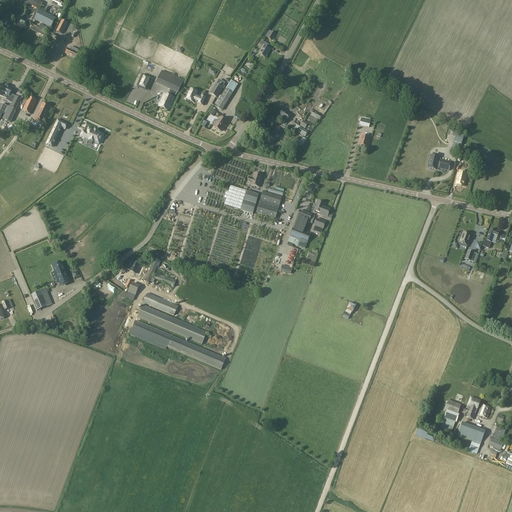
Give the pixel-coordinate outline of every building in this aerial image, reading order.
[(24,2),(23,5),(27,7),(28,4),(40,10),(40,9),(41,7),(43,4),(43,3),(36,0),(28,0),(27,3),(24,2)] [(63,5),(52,0),(51,4),(62,9),(63,5)] [(39,10),(34,20),(51,29),(56,19),(39,10)] [(0,21),(0,27),(6,30),(11,20),(3,16),(0,21)] [(18,17),(15,22),(24,26),(26,21),(18,17)] [(60,23),(56,31),(62,34),(64,29),(66,26),(60,23)] [(32,24),(30,29),(38,33),(47,38),(49,33),(45,31),(39,28),(32,24)] [(54,34),(53,36),(52,38),(54,39),(63,43),(65,39),(58,36),(54,34)] [(259,45),(263,47),(259,55),(265,58),(270,49),(267,48),(269,45),(261,41),(259,45)] [(65,54),(76,59),(78,54),(78,52),(77,51),(78,50),(71,47),(70,50),(68,49),(65,54)] [(184,81),(162,71),(156,85),(178,94),(184,81)] [(142,74),(136,86),(146,91),(151,79),(142,74)] [(217,83),(216,83),(210,94),(217,98),(223,87),(217,83)] [(0,95),(6,99),(6,100),(11,103),(14,96),(10,94),(12,89),(3,85),(0,91),(0,95)] [(189,91),(185,99),(194,103),(194,102),(197,103),(203,106),(206,99),(200,96),(198,95),(199,93),(190,89),(189,91)] [(233,93),(226,89),(215,107),(222,111),(233,93)] [(164,94),(158,107),(168,111),(174,98),(164,94)] [(11,103),(9,107),(15,110),(18,104),(20,99),(15,96),(14,96),(11,103)] [(37,101),(29,97),(22,111),(30,115),(37,101)] [(43,124),(51,108),(42,104),(34,120),(43,124)] [(9,107),(3,119),(10,123),(16,110),(15,110),(9,107)] [(282,109),(278,116),(286,122),(291,115),(282,109)] [(311,115),(310,116),(319,121),(322,116),(313,111),(311,115)] [(319,121),(310,116),(307,120),(316,126),(319,121)] [(214,127),(214,128),(221,132),(224,126),(225,127),(228,122),(220,118),(217,123),(214,127)] [(237,119),(234,124),(240,127),(243,121),(237,119)] [(359,125),(369,128),(370,122),(361,120),(359,125)] [(59,121),(53,133),(59,136),(63,129),(66,130),(68,125),(59,121)] [(305,129),(305,128),(308,124),(303,121),(300,126),(305,129)] [(21,135),(39,142),(43,132),(24,125),(21,135)] [(294,128),(293,130),(305,137),(308,132),(297,125),(294,128)] [(87,133),(84,132),(82,135),(85,137),(84,138),(89,140),(91,137),(95,139),(94,142),(99,144),(103,135),(98,133),(99,132),(94,130),(93,130),(89,128),(87,133)] [(370,137),(361,135),(359,145),(367,147),(370,137)] [(300,149),(307,140),(303,137),(296,146),(300,149)] [(56,142),(50,139),(48,145),(53,147),(56,142)] [(360,162),(362,153),(357,151),(353,165),(358,167),(360,162)] [(430,155),(427,168),(428,168),(436,170),(437,169),(437,168),(449,171),(451,162),(439,159),(440,157),(438,157),(438,155),(437,155),(433,154),(432,156),(430,155)] [(467,173),(459,171),(455,185),(464,187),(467,173)] [(252,178),(255,179),(257,179),(257,181),(258,181),(256,187),(259,188),(263,176),(254,173),(252,178)] [(249,177),(247,184),(256,187),(258,181),(257,181),(257,179),(255,179),(252,178),(249,177)] [(281,195),(283,190),(268,185),(267,191),(281,195)] [(225,192),(223,199),(226,200),(224,206),(253,215),(259,196),(246,192),(230,187),(228,193),(225,192)] [(282,197),(263,191),(260,200),(260,201),(279,207),(282,197)] [(321,216),(325,207),(326,204),(317,201),(313,213),(321,216)] [(278,210),(259,204),(256,213),(275,219),(278,210)] [(331,209),(325,207),(321,216),(331,219),(333,216),(329,214),(331,209)] [(315,217),(300,211),(297,218),(309,223),(312,224),(315,217)] [(297,218),(293,228),(305,232),(309,223),(297,218)] [(326,222),(316,219),(313,226),(323,230),(326,222)] [(305,232),(293,228),(290,237),(301,241),(307,243),(310,234),(305,232)] [(488,236),(487,239),(485,238),(482,247),(489,249),(493,238),(494,236),(497,237),(499,233),(490,230),(488,236)] [(466,248),(471,236),(463,233),(460,243),(463,245),(463,247),(466,248)] [(474,253),(468,251),(465,259),(471,262),(474,253)] [(154,258),(151,264),(157,267),(158,267),(161,261),(154,258)] [(63,269),(60,262),(52,266),(59,285),(69,282),(64,269),(63,269)] [(135,274),(138,266),(130,262),(127,270),(130,271),(130,272),(135,274)] [(151,264),(144,281),(150,284),(152,279),(157,267),(151,264)] [(281,271),(281,272),(282,272),(290,275),(292,269),(284,266),(283,265),(281,271)] [(78,271),(72,274),(74,279),(80,277),(78,271)] [(156,274),(154,279),(169,284),(171,279),(156,274)] [(52,305),(46,290),(31,296),(37,311),(52,305)] [(147,293),(143,303),(146,305),(174,317),(178,307),(147,293)] [(146,305),(143,303),(137,317),(202,345),(207,333),(145,307),(146,305)] [(346,303),(343,312),(350,314),(353,305),(346,303)] [(136,321),(131,332),(167,348),(172,336),(136,321)] [(172,336),(167,348),(221,370),(226,359),(172,336)] [(453,413),(458,415),(461,405),(448,400),(444,410),(453,413)] [(473,420),(476,410),(477,411),(480,402),(473,400),(466,417),(473,420)] [(487,419),(491,408),(482,405),(478,416),(487,419)] [(456,422),(444,418),(443,423),(454,427),(456,422)] [(472,426),(462,423),(457,435),(468,439),(472,426)] [(468,439),(481,444),(485,431),(472,426),(468,439)] [(492,438),(488,445),(500,451),(504,443),(492,438)]
